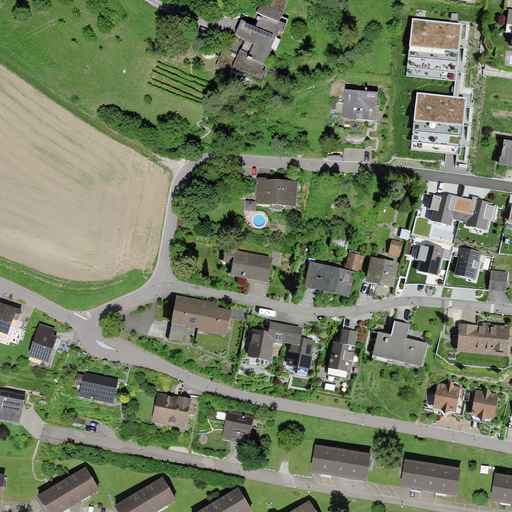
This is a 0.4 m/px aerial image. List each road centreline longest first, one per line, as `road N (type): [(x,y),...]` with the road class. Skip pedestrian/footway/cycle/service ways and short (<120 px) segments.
road 1 (residential): [(483,511),(40,429),(28,418)]
road 2 (residential): [(511,187),(213,158),(190,165),(178,180),(160,284)]
road 3 (residential): [(511,449),(269,403),(153,363)]
road 4 (residential): [(511,309),(418,300),(311,312),(160,284)]
